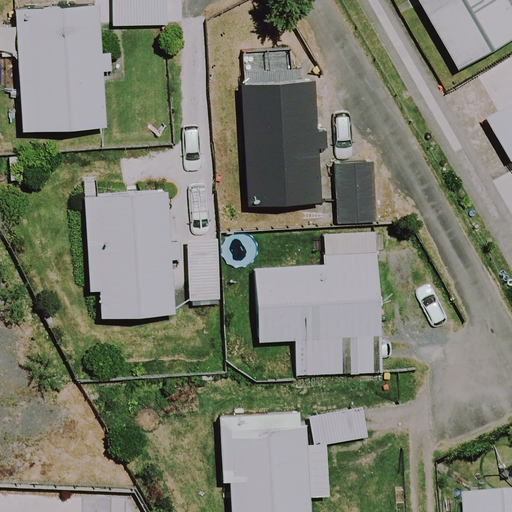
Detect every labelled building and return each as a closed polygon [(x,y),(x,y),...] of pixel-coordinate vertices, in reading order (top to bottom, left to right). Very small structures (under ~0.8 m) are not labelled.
[(167,23),(166,0),(111,0),(112,24),(167,23)] [(419,0),(458,67),(511,36),(511,4),(509,0),(419,0)] [(102,51),(99,3),(15,7),(21,129),(106,125),(103,69),(111,69),(110,50),(102,51)] [(244,82),(240,82),(246,204),(321,200),(319,147),(326,146),(325,128),(318,128),(315,78),(296,79),(295,67),(244,70),(244,82)] [(511,100),(486,115),(511,159),(511,158),(511,100)] [(375,221),(373,160),(334,161),(336,222),(375,221)] [(170,239),(167,189),(84,194),(89,289),(99,288),(100,315),(174,312),(171,258),(180,258),(179,238),(170,239)] [(382,371),(376,229),(324,232),(325,263),(255,266),(258,340),(294,338),(296,374),(382,371)] [(217,238),(188,238),(189,299),(219,298),(217,238)] [(314,443),(326,442),(367,435),(361,406),(309,415),(314,443)] [(231,511),(311,511),(311,496),(328,495),(326,442),(314,443),(307,443),(306,423),(299,423),(299,411),(219,415),(222,480),(230,479),(231,511)] [(511,511),(511,492),(466,495),(466,511),(511,511)]
